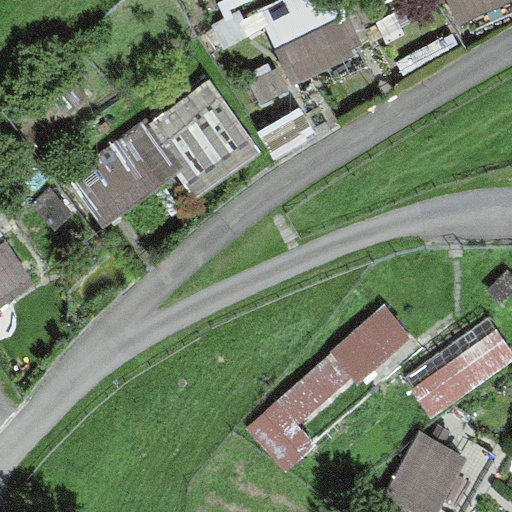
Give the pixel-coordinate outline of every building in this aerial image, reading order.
[(280,0),(227,26),(234,41),(272,22),(297,75),(370,40),(350,0),(280,0)] [(458,0),(464,11),(488,0),(458,0)] [(103,219),(253,131),(223,81),(74,169),(103,219)] [(0,301),(40,263),(10,232),(0,241),(0,301)] [(285,457),(417,327),(386,295),(254,425),(285,457)] [(437,406),(511,356),(511,331),(502,317),(416,374),(437,406)] [(396,492),(443,509),(468,443),(422,425),(396,492)]
